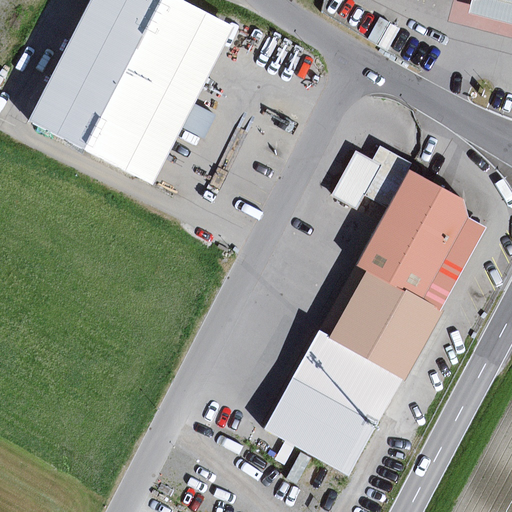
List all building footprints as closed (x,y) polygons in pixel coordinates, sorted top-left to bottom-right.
[(235,27),(183,0),(92,0),(69,43),(27,122),(150,187),(193,106),(235,27)] [(511,0),(480,0),(476,17),(511,25),(511,0)] [(219,116),(197,105),(185,128),(207,139),(219,116)] [(383,165),(365,196),(388,209),(410,169),(413,165),(381,147),(374,160),(383,165)] [(383,165),(374,160),(356,151),(332,195),(358,210),(365,196),(383,165)] [(464,199),(410,169),(388,209),(358,262),(370,270),(424,300),(470,218),(464,199)] [(487,228),(470,218),(424,300),(441,310),(487,228)] [(424,300),(370,270),(332,337),(405,378),(406,380),(445,312),(441,310),(424,300)] [(351,476),(405,378),(332,337),(322,333),(268,430),(351,476)]
